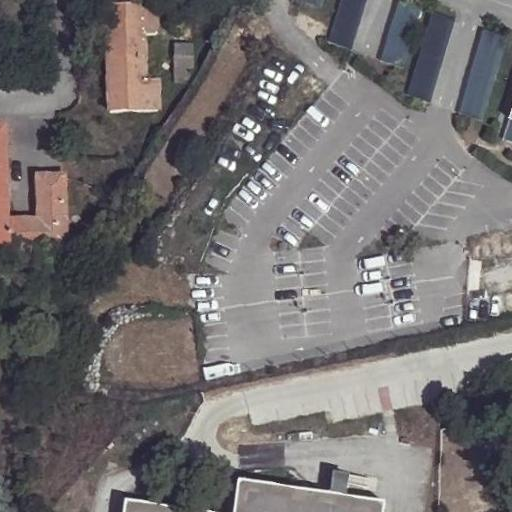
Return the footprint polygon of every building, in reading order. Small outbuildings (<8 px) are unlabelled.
[(106,18),(108,95),(118,95),(118,109),(159,107),(157,75),(146,76),(144,34),(156,33),(155,1),(114,3),(115,18),(106,18)] [(105,4),(106,18),(115,18),(114,3),(105,4)] [(175,36),(175,43),(192,44),(192,36),(175,36)] [(175,43),(175,66),(192,66),(192,44),(175,43)] [(511,144),(511,65),(507,63),(481,132),(511,144)] [(192,66),(175,66),(175,80),(192,79),(192,66)] [(483,119),(488,81),(467,79),(462,116),(483,119)] [(118,95),(108,95),(109,109),(118,109),(118,95)] [(9,249),(9,218),(6,124),(0,124),(0,250),(9,251),(9,249)] [(38,218),(9,218),(9,249),(66,247),(65,174),(37,175),(38,218)] [(380,511),(382,502),(237,481),(233,511),(380,511)] [(198,511),(124,501),(122,511),(198,511)]
